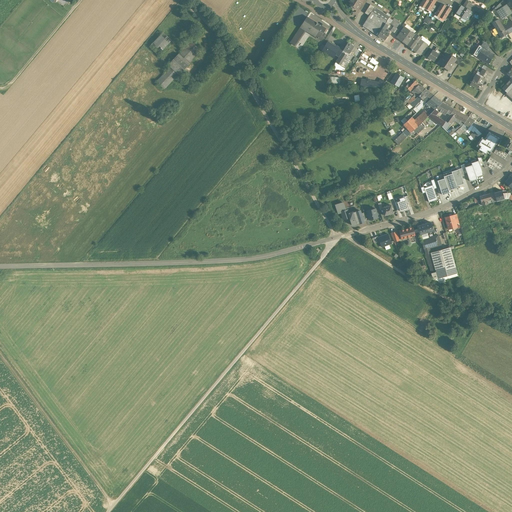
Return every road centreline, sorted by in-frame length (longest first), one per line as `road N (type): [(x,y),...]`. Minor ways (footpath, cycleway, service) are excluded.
road 1 (tertiary): [(0,266),(249,259),(428,214),(486,187),(511,164)]
road 2 (track): [(108,511),(336,238)]
road 3 (track): [(180,0),(224,42),(336,238)]
road 4 (track): [(347,236),(511,332)]
road 5 (track): [(113,505),(0,354)]
road 6 (secondary): [(351,27),(477,106)]
road 7 (track): [(79,0),(0,89)]
